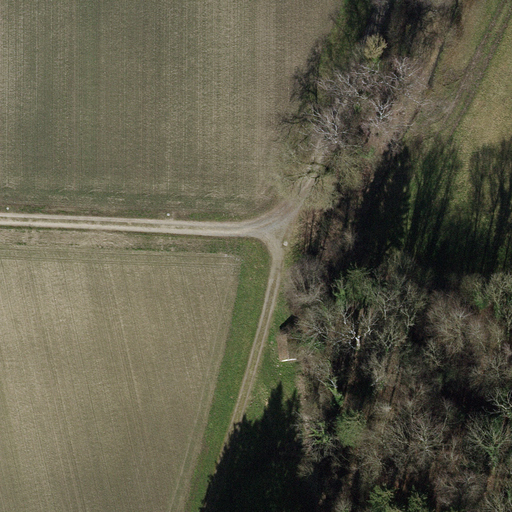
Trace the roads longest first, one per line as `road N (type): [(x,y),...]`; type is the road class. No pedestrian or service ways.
road 1 (track): [(209,511),(295,227),(390,0)]
road 2 (track): [(295,227),(0,218)]
